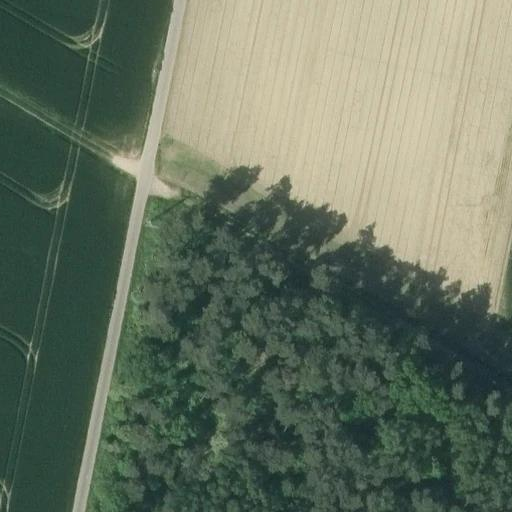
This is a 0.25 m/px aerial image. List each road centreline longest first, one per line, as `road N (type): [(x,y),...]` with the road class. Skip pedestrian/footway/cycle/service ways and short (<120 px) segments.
road 1 (track): [(511,400),(143,182)]
road 2 (track): [(80,511),(143,182)]
road 3 (track): [(143,182),(179,0)]
road 4 (track): [(143,182),(0,97)]
